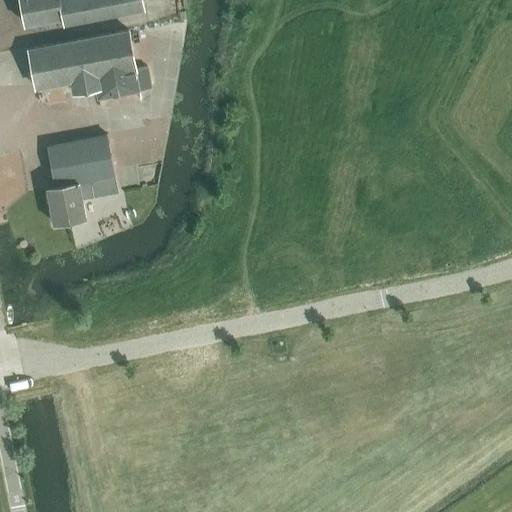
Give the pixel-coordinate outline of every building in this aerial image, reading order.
[(19,0),(24,22),(26,22),(63,15),(64,20),(145,4),(143,0),(19,0)] [(30,48),(37,87),(71,81),(73,92),(96,88),(97,93),(97,92),(98,97),(139,89),(152,86),(148,65),(135,68),(128,29),(30,48)] [(56,185),(48,186),(48,188),(54,223),(86,217),(82,198),(119,192),(119,191),(116,175),(116,174),(108,134),(49,145),(56,185)] [(281,367),(257,371),(265,409),(289,405),(281,367)] [(257,371),(235,376),(243,414),(265,409),(257,371)] [(235,376),(213,381),(221,419),(243,414),(235,376)] [(213,381),(190,385),(198,423),(221,419),(213,381)] [(190,385),(168,390),(176,428),(198,423),(190,385)] [(168,390),(146,395),(154,433),(176,428),(168,390)] [(146,395),(123,399),(130,437),(154,433),(146,395)] [(320,430),(312,432),(315,446),(323,445),(320,430)] [(312,432),(304,434),(307,448),(315,446),(312,432)] [(304,434),(297,435),(300,449),(307,448),(304,434)] [(297,435),(289,437),(292,451),(300,449),(297,435)] [(289,437),(281,439),(284,453),(292,451),(289,437)] [(281,439),(272,440),(275,454),(284,453),(281,439)] [(323,445),(315,446),(318,460),(326,459),(323,445)] [(315,446),(307,448),(310,462),(318,460),(315,446)] [(307,448),(300,449),(302,463),(310,462),(307,448)] [(300,449),(292,451),(295,465),(302,463),(300,449)] [(292,451),(284,453),(287,467),(295,465),(292,451)] [(284,453),(275,454),(278,468),(287,467),(284,453)] [(310,511),(308,500),(285,505),(286,511),(310,511)]
